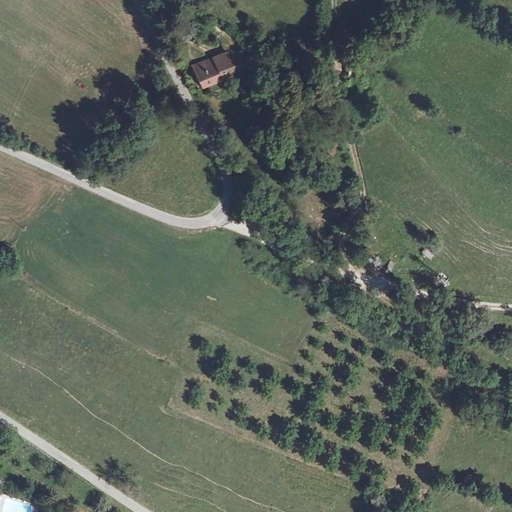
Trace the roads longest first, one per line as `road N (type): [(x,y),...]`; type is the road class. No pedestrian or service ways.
road 1 (tertiary): [(137,0),(224,169),(226,199),(213,215),(192,222),(166,217),(0,146)]
road 2 (tertiary): [(0,415),(143,511)]
road 3 (track): [(350,274),(511,308)]
road 4 (track): [(213,215),(350,274)]
